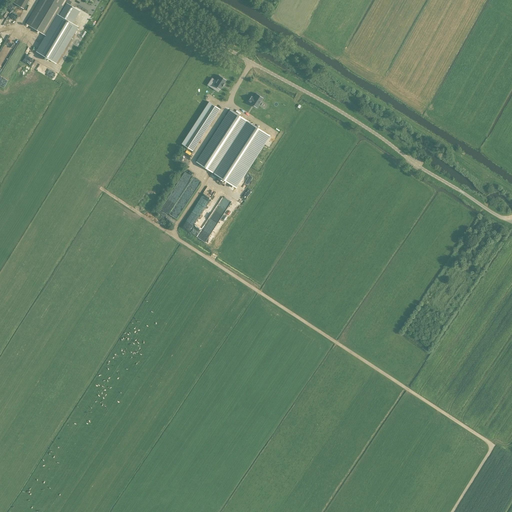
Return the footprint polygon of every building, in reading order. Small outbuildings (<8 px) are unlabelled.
[(24,8),(28,0),(14,0),(13,2),(24,8)] [(72,24),(76,16),(77,15),(77,14),(77,13),(77,12),(76,11),(76,10),(76,9),(75,9),(74,8),(70,5),(72,2),(69,0),(40,0),(26,23),(45,35),(36,51),(56,63),(78,27),(72,24)] [(0,45),(0,84),(4,87),(7,82),(0,78),(0,75),(15,48),(4,42),(1,46),(0,45)] [(213,85),(211,88),(218,92),(220,89),(226,79),(219,75),(213,85)] [(251,96),(248,101),(250,103),(257,108),(257,107),(263,98),(256,94),(254,98),(251,96)] [(209,102),(181,144),(190,149),(217,107),(209,102)] [(230,110),(196,162),(236,187),(269,136),(249,122),(230,110)] [(191,191),(189,195),(184,193),(182,197),(186,199),(186,200),(189,201),(200,182),(184,173),(183,176),(193,181),(190,185),(191,185),(189,190),(191,191)]
